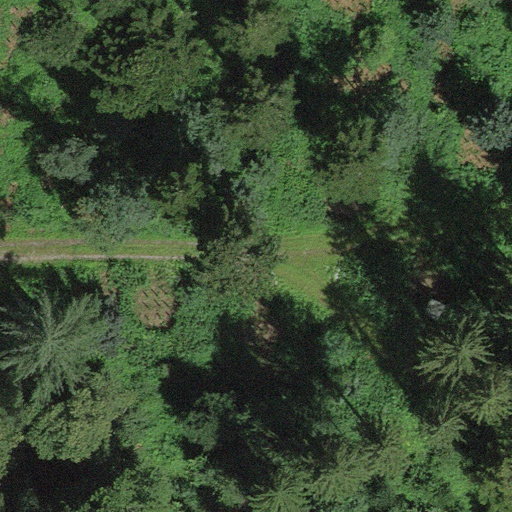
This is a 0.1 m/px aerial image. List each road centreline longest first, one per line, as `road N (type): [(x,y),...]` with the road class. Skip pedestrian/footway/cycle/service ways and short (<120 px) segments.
road 1 (track): [(511,219),(174,249),(0,255)]
road 2 (track): [(174,249),(416,367),(511,432)]
